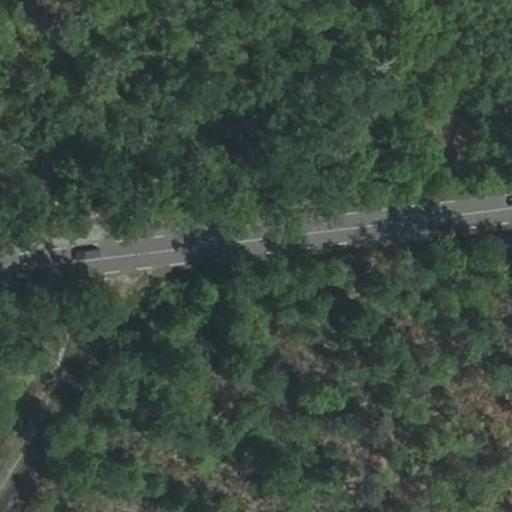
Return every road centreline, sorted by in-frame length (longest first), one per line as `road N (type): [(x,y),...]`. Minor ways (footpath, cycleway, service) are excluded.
road 1 (secondary): [(0,282),(511,215)]
road 2 (track): [(0,445),(80,271)]
